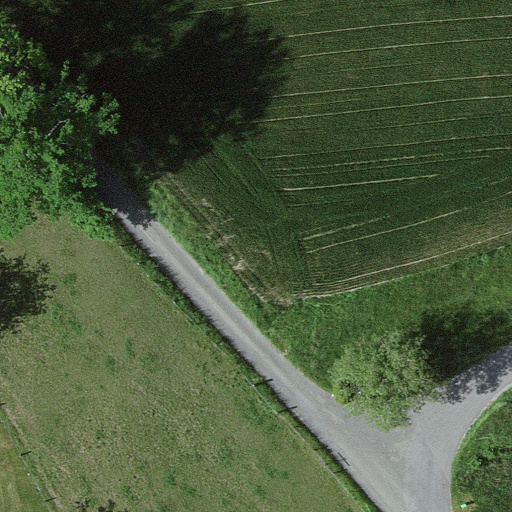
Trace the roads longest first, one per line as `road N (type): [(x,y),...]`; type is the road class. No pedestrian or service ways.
road 1 (residential): [(388,454),(288,382),(0,90)]
road 2 (unclassified): [(388,454),(472,386),(511,369)]
